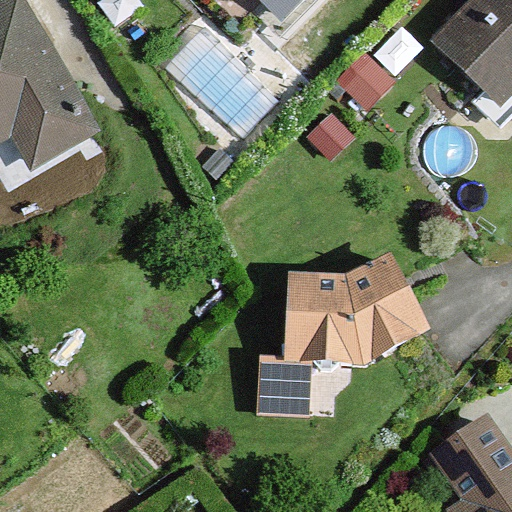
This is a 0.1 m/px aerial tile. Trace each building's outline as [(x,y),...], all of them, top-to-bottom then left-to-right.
[(28,0),(0,0),(0,122),(23,163),(98,121),(28,0)] [(256,0),(292,38),(332,0),(256,0)] [(511,0),(463,0),(423,47),(503,115),(511,104),(511,0)] [(347,262),(277,262),(279,360),(368,361),(429,326),(391,237),(347,262)] [(511,511),(511,422),(498,401),(421,453),(461,511),(511,511)]
